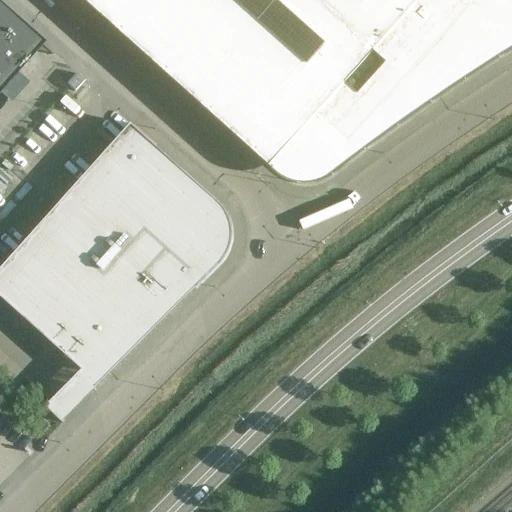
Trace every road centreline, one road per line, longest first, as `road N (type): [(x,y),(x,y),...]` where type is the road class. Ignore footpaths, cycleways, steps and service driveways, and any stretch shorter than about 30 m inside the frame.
road 1 (secondary): [(171,511),(278,405),(511,217)]
road 2 (unclassified): [(25,511),(183,345),(309,235)]
road 3 (unclassified): [(44,0),(309,235)]
road 4 (unclassified): [(309,235),(511,92)]
